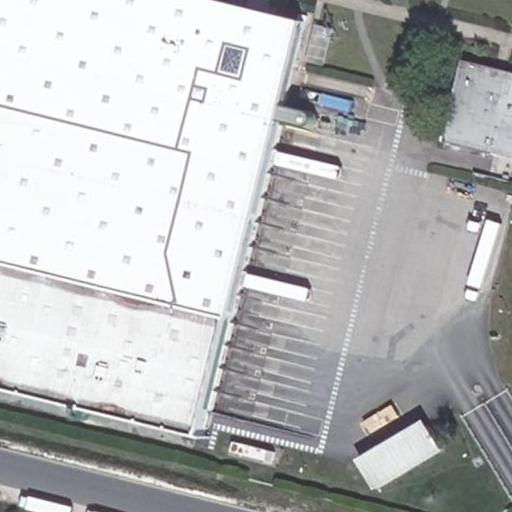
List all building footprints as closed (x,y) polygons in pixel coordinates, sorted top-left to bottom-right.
[(0,0),(0,382),(222,435),(295,126),(318,130),(324,127),(326,121),(325,112),(299,107),(317,21),(285,14),(288,0),(248,0),(247,5),(228,0),(0,0)] [(511,29),(446,13),(392,0),(321,0),(503,45),(498,65),(511,67),(511,29)] [(333,66),(342,29),(328,26),(318,62),(333,66)] [(415,91),(421,66),(369,53),(363,78),(415,91)] [(489,147),(511,152),(511,67),(498,65),(456,54),(434,148),(486,160),(489,147)] [(470,430),(449,404),(390,452),(411,478),(470,430)]
